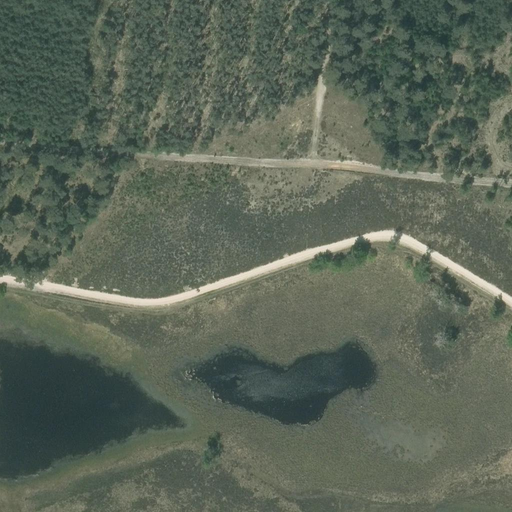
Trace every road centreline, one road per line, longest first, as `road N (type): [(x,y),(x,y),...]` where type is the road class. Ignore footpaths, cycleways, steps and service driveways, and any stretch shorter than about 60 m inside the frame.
road 1 (track): [(511,310),(403,244),(376,239),(157,308),(0,284)]
road 2 (track): [(511,183),(0,137)]
road 3 (track): [(310,170),(328,0)]
